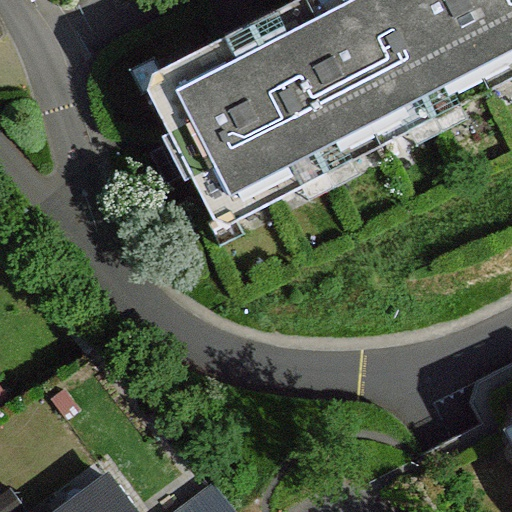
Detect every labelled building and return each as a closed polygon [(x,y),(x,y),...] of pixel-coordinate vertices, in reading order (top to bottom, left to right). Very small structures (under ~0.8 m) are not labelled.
[(375,0),(303,0),(254,26),(330,176),(438,122),(375,0)] [(511,0),(375,0),(438,122),(511,83),(511,0)] [(330,176),(254,26),(155,75),(151,93),(183,159),(205,200),(216,221),(233,226),(330,176)] [(220,475),(174,511),(234,511),(244,505),(220,475)] [(133,511),(121,494),(95,511),(133,511)]
